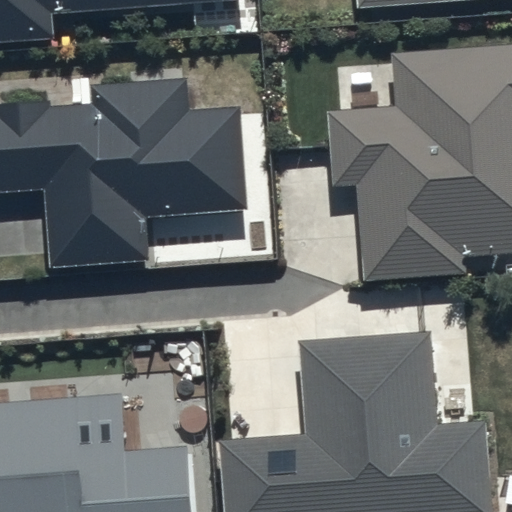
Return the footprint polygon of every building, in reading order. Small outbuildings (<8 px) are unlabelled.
[(0,0),(0,47),(61,43),(59,17),(250,4),(249,0),(0,0)] [(511,0),(361,0),(362,11),(511,1),(511,0)] [(511,47),(398,55),(402,111),(336,115),(341,188),(366,186),(373,283),(473,277),(472,259),(511,256),(511,47)] [(0,195),(52,193),(56,270),(156,265),(153,221),(253,216),(248,110),(194,112),(193,82),(97,86),(98,109),(57,111),(57,106),(0,108),(0,195)] [(437,337),(304,345),(310,438),(228,442),(232,511),(500,511),(495,423),(443,426),(437,337)] [(130,399),(0,406),(0,511),(203,511),(200,451),(132,455),(130,399)]
